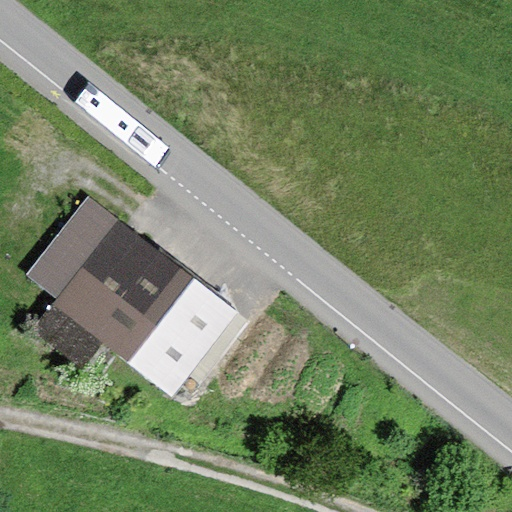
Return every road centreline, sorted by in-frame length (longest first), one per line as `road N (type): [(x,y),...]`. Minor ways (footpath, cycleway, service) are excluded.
road 1 (residential): [(511,425),(0,17)]
road 2 (track): [(0,416),(232,473),(345,511)]
